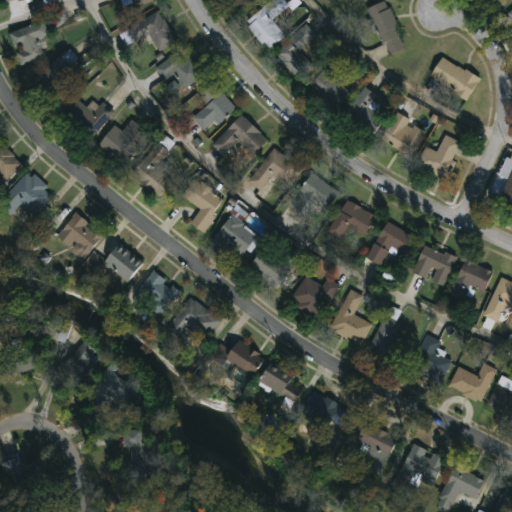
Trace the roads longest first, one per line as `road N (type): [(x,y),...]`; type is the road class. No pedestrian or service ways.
road 1 (residential): [(511,470),(284,343),(52,158),(25,133),(0,90)]
road 2 (residential): [(511,251),(364,177),(290,122),(192,0)]
road 3 (residential): [(442,16),(481,41),(503,77),(505,100),(499,139),(458,225)]
